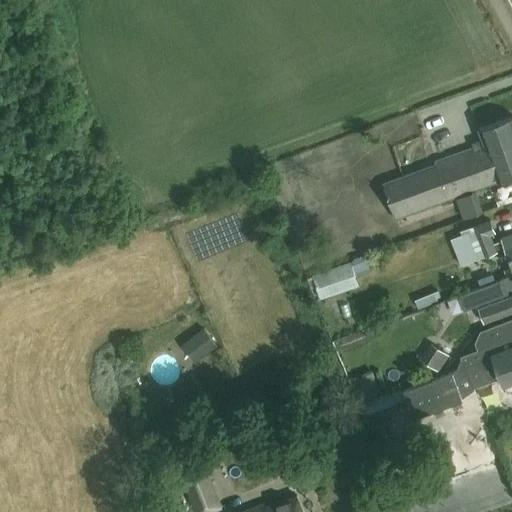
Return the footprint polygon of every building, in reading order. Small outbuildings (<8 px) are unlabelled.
[(511,116),(479,128),(486,146),(493,165),(478,170),(484,185),(497,180),(511,175),(511,116)] [(396,217),(484,185),(478,170),(493,165),(486,146),(475,150),(474,146),(435,161),(436,163),(383,182),(396,217)] [(511,215),(502,217),(503,228),(511,227),(511,215)] [(449,239),(455,253),(460,265),(495,251),(488,233),(492,231),(488,220),(460,231),(461,234),(449,239)] [(511,266),(511,233),(501,237),(511,266)] [(350,263),(311,276),(319,298),(358,285),(350,263)] [(511,273),(501,278),(506,289),(511,286),(511,273)] [(506,289),(502,279),(461,295),(465,307),(507,292),(506,289)] [(440,294),(437,287),(414,296),(417,306),(438,298),(436,295),(440,294)] [(484,322),(511,311),(511,296),(479,308),(484,322)] [(462,356),(462,357),(456,370),(402,389),(412,417),(463,399),(459,390),(473,385),(473,386),(501,376),(503,383),(511,379),(511,319),(481,331),(476,342),(479,350),(462,356)] [(217,346),(203,329),(181,346),(195,363),(217,346)] [(449,356),(431,345),(420,361),(438,373),(449,356)] [(396,443),(388,421),(371,427),(379,449),(396,443)] [(203,467),(184,474),(199,511),(204,511),(220,506),(203,467)] [(262,503),(240,511),(302,511),(295,494),(264,507),(262,503)]
